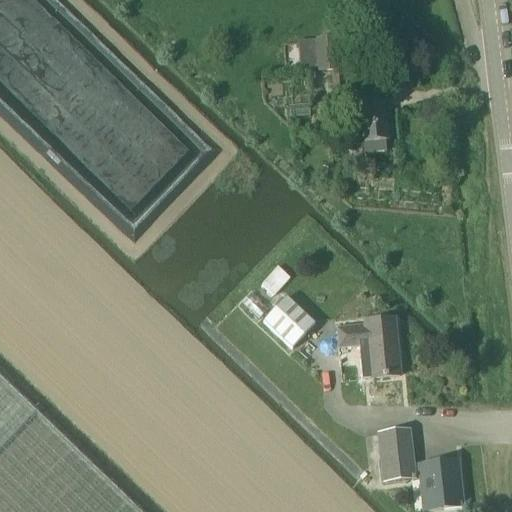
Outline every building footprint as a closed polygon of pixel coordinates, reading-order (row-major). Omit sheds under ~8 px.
[(338,72),(335,40),(315,42),(318,74),(338,72)] [(387,143),(383,98),(372,99),(371,88),(364,89),(363,75),(344,77),(347,105),(358,104),(363,155),(385,153),(384,143),(387,143)] [(262,323),(291,351),(313,327),(284,300),(262,323)] [(398,377),(392,321),(363,324),(363,328),(336,331),(338,350),(365,347),(369,380),(398,377)] [(134,511),(0,383),(0,511),(134,511)] [(414,481),(408,433),(376,437),(382,485),(414,481)] [(446,511),(461,510),(455,463),(417,468),(422,511),(446,511)]
